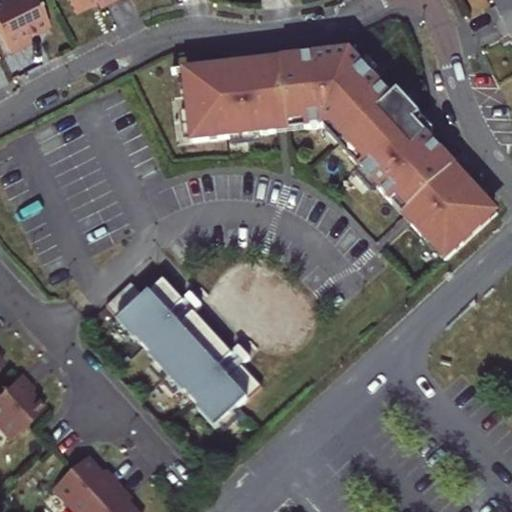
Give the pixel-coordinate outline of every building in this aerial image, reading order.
[(33,0),(2,0),(0,1),(0,35),(6,49),(28,38),(34,35),(37,41),(51,34),(33,0)] [(67,0),(75,14),(96,4),(102,1),(105,7),(119,0),(67,0)] [(490,13),(497,25),(511,17),(511,0),(491,0),(496,9),(490,13)] [(105,7),(102,1),(96,4),(99,10),(105,7)] [(511,17),(497,25),(503,39),(510,36),(511,39),(511,17)] [(34,35),(28,38),(31,44),(37,41),(34,35)] [(188,93),(194,145),(280,135),(279,128),(308,124),(308,131),(325,129),(336,128),(368,163),(362,169),(396,206),(401,201),(420,223),(415,227),(431,245),(480,192),(468,178),(465,180),(446,159),(448,157),(417,124),(424,118),(401,94),(395,100),(363,66),(357,72),(343,55),(299,60),(299,64),(271,67),(271,64),(192,73),(194,93),(188,93)] [(133,287),(108,310),(121,324),(118,326),(136,346),(139,344),(154,360),(151,362),(186,399),(188,397),(202,413),(200,415),(217,434),(264,391),(244,369),(224,387),(215,377),(234,359),(195,316),(176,334),(171,329),(166,324),(185,306),(185,305),(166,284),(146,301),(133,287)] [(185,306),(166,324),(171,329),(194,308),(200,314),(203,310),(192,298),(185,305),(185,306)] [(252,363),(241,351),(234,359),(215,377),(219,382),(243,361),(248,366),(252,363)] [(21,378),(0,397),(0,430),(12,444),(45,414),(30,397),(35,393),(21,378)] [(56,494),(73,511),(133,511),(130,507),(134,503),(109,475),(104,479),(90,463),(56,494)]
